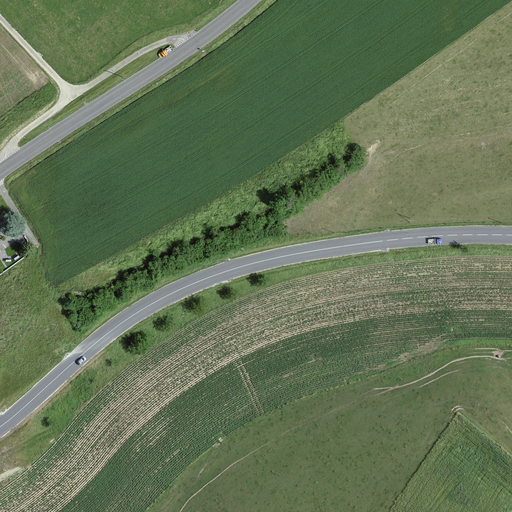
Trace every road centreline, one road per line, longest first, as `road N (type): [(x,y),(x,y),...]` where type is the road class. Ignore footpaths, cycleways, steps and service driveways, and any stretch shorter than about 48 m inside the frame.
road 1 (tertiary): [(0,427),(95,342),(183,287),(237,267),(362,243),(511,235)]
road 2 (tertiary): [(0,175),(216,36),(252,0)]
road 3 (track): [(0,171),(19,137),(73,91),(165,41),(216,36)]
